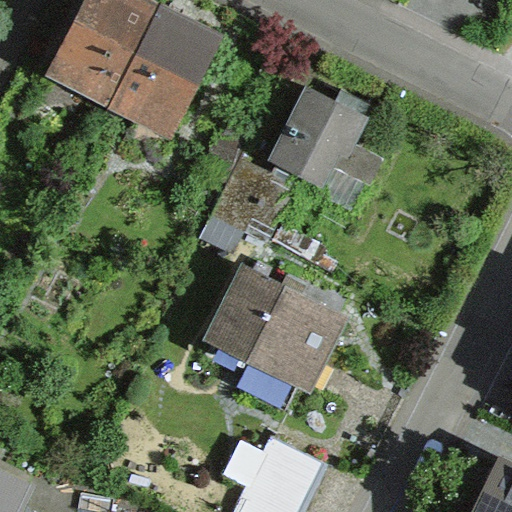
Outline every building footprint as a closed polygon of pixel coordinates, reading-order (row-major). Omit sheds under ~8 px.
[(160,0),(85,0),(55,62),(116,91),(160,0)] [(223,24),(172,0),(160,0),(116,91),(177,120),(223,24)] [(375,107),(313,75),(274,151),(338,184),(352,158),(378,172),(387,154),(358,140),(375,107)] [(267,171),(241,158),(216,211),(242,223),(267,171)] [(351,307),(248,255),(212,327),(315,379),(351,307)] [(300,511),(326,460),(277,437),(240,511),(300,511)] [(511,511),(511,448),(504,444),(471,511),(511,511)] [(19,511),(37,473),(0,456),(0,511),(19,511)]
